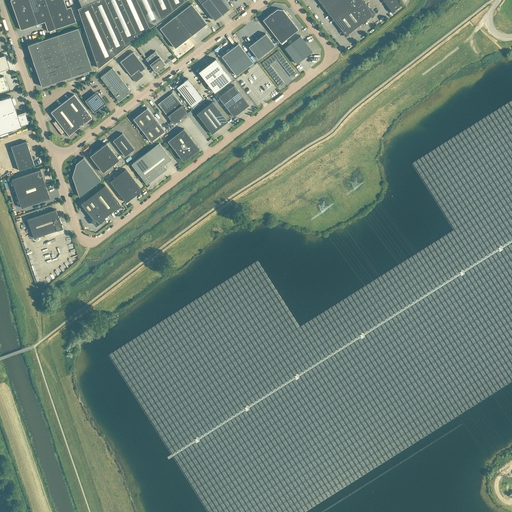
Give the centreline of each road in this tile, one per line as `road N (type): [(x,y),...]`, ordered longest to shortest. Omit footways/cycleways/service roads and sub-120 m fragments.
road 1 (unclassified): [(290,0),(333,57),(100,239),(82,240),(54,162)]
road 2 (unclassified): [(54,162),(265,0)]
road 3 (unclassified): [(54,162),(0,3)]
road 4 (track): [(39,342),(39,299),(90,242)]
